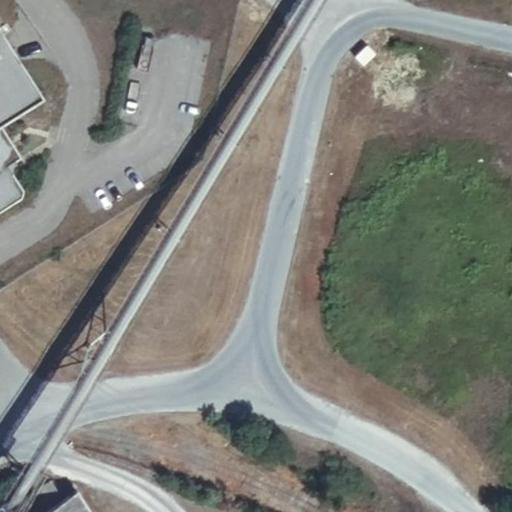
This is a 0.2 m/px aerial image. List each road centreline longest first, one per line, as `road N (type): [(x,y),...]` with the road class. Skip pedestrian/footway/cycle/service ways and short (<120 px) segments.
road 1 (unclassified): [(511,40),(402,17),(365,21),(326,53),(250,382)]
road 2 (unclassified): [(0,438),(34,416),(250,382)]
road 3 (unclassified): [(250,382),(416,464),(469,511)]
